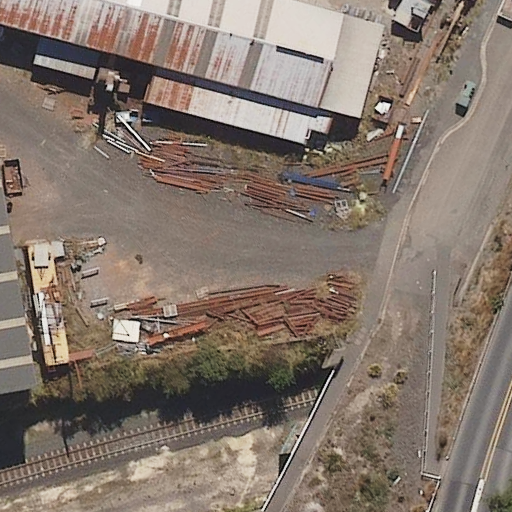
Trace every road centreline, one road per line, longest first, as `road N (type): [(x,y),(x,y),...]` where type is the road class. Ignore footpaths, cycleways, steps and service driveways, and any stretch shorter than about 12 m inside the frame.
road 1 (unclassified): [(511,71),(437,247)]
road 2 (secondary): [(455,511),(511,353)]
